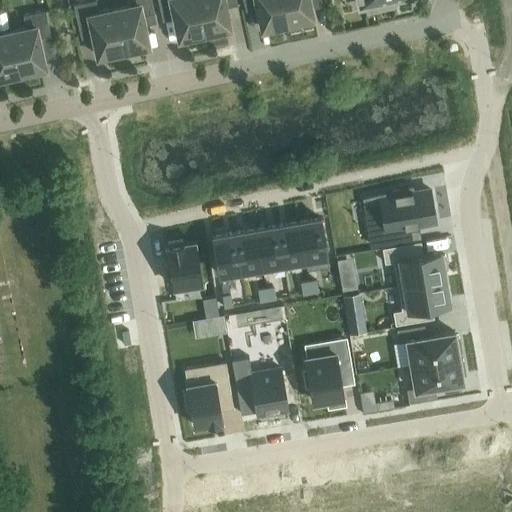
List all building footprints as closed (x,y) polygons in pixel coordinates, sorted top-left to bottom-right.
[(103,58),(124,53),(114,8),(98,11),(95,0),(90,0),(74,4),(79,28),(91,26),(97,56),(102,55),(103,58)] [(144,45),(148,45),(142,15),(154,12),(151,0),(128,0),(129,5),(114,8),(124,53),(145,48),(144,45)] [(184,40),(205,35),(197,0),(157,0),(160,11),(172,8),(179,38),(183,37),(184,40)] [(197,0),(205,35),(226,31),(225,28),(230,27),(223,0),(197,0)] [(267,30),(288,25),(282,0),(243,0),(243,1),(247,0),(255,0),(262,28),(266,27),(267,30)] [(308,18),(313,17),(309,0),(282,0),(288,25),(309,21),(308,18)] [(359,0),(360,6),(368,4),(369,10),(391,5),(389,0),(359,0)] [(26,28),(10,31),(20,76),(41,71),(40,68),(45,67),(38,38),(50,35),(45,10),(23,15),(26,28)] [(0,79),(20,76),(10,31),(0,33),(0,79)] [(369,221),(367,221),(371,244),(402,239),(400,226),(419,223),(435,220),(430,188),(413,191),(412,186),(379,194),(384,222),(369,225),(369,221)] [(320,217),(298,221),(305,259),(327,255),(320,217)] [(298,221),(277,224),(283,262),(305,259),(298,221)] [(277,224),(256,228),(262,266),(283,262),(277,224)] [(256,228),(234,232),(241,270),(262,266),(256,228)] [(234,232),(212,236),(219,273),(241,270),(234,232)] [(194,241),(167,246),(176,299),(185,297),(183,286),(201,282),(194,241)] [(412,241),(382,247),(385,262),(393,260),(397,284),(444,276),(443,269),(447,268),(445,254),(441,255),(440,251),(415,255),(412,241)] [(401,309),(393,310),(395,323),(425,318),(423,306),(449,302),(444,276),(397,284),(401,309)] [(316,279),(308,280),(310,292),(318,291),(316,279)] [(308,280),(300,281),(302,293),(310,292),(308,280)] [(274,286),(266,287),(268,299),(276,298),(274,286)] [(266,287),(258,289),(260,301),(268,299),(266,287)] [(230,293),(222,295),(224,307),(232,305),(230,293)] [(222,315),(211,317),(214,331),(224,330),(222,315)] [(424,323),(396,328),(399,341),(407,340),(411,363),(458,355),(457,351),(461,350),(459,336),(455,337),(454,331),(426,335),(424,323)] [(307,368),(303,369),(306,385),(310,385),(312,399),(327,397),(328,402),(344,399),(338,362),(349,360),(345,337),(332,339),(334,351),(305,356),(307,368)] [(249,355),(232,358),(241,412),(257,410),(257,414),(288,409),(280,366),(252,371),(249,355)] [(415,386),(407,388),(409,401),(436,396),(434,385),(462,380),(461,374),(465,373),(463,359),(459,359),(458,355),(411,363),(415,386)] [(188,391),(184,392),(187,410),(191,410),(194,424),(222,420),(220,409),(216,388),(230,386),(225,360),(202,364),(205,380),(187,383),(188,391)] [(501,467),(457,475),(462,504),(473,502),(506,496),(501,467)] [(406,511),(402,484),(378,488),(382,511),(419,511),(416,511),(406,511)] [(357,511),(382,511),(378,488),(354,492),(357,511)] [(508,511),(506,496),(473,502),(475,511),(508,511)] [(276,511),(328,511),(326,499),(309,502),(308,500),(293,503),(293,505),(276,508),(276,511)]
